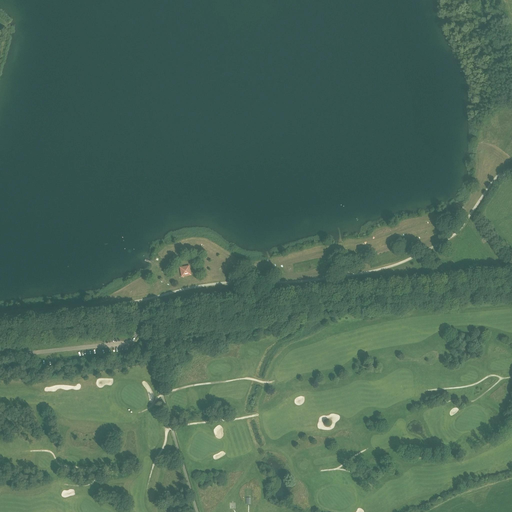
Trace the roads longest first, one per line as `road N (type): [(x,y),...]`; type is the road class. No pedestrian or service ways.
road 1 (unclassified): [(0,333),(511,285)]
road 2 (unknown): [(142,323),(0,338)]
